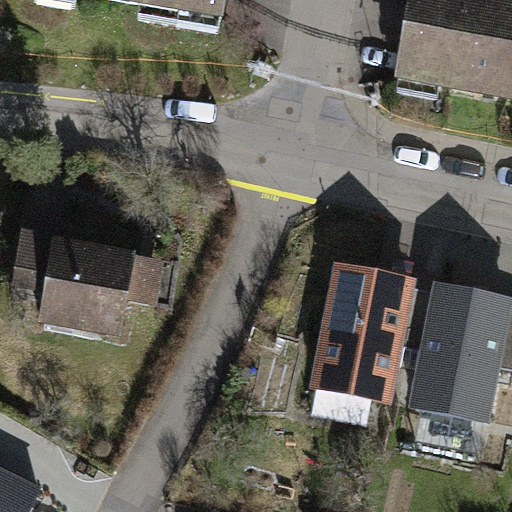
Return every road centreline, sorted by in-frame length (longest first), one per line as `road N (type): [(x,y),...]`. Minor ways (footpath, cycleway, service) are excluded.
road 1 (residential): [(277,169),(122,511)]
road 2 (residential): [(277,169),(42,123),(0,123)]
road 3 (residential): [(511,212),(277,169)]
road 4 (residential): [(277,169),(303,104),(320,0)]
